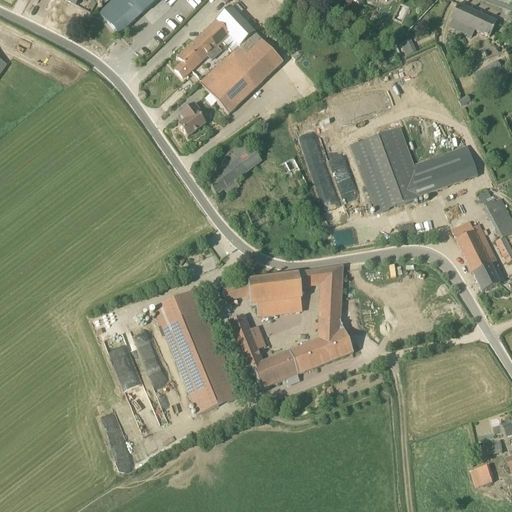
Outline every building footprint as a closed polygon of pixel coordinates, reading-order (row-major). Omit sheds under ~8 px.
[(143,15),(159,0),(114,0),(99,14),(119,36),(142,15),(143,15)] [(231,9),(178,58),(183,64),(176,71),(183,79),(221,44),(231,54),(228,57),(199,84),(228,116),(283,64),(254,35),(255,34),(238,16),(243,11),(237,5),(232,11),(231,9)] [(458,5),(452,18),(450,21),(452,22),(448,28),(470,38),(473,31),(489,39),(496,22),(458,5)] [(410,40),(400,45),(405,57),(416,52),(410,40)] [(487,81),(502,71),(496,61),(481,71),(487,81)] [(458,102),(462,108),(471,102),(467,96),(458,102)] [(187,138),(195,132),(205,125),(199,117),(201,115),(194,104),(180,115),(185,121),(178,126),(187,138)] [(352,148),(376,215),(421,199),(420,198),(477,178),(466,148),(413,167),(400,130),(364,144),(352,148)] [(255,153),(247,142),(213,166),(219,175),(207,184),(216,197),(262,162),(255,153)] [(294,195),(309,188),(294,159),(279,167),(294,195)] [(483,203),(491,199),(487,192),(477,198),(480,205),(483,203)] [(241,237),(285,218),(277,199),(234,218),(241,237)] [(496,203),(485,209),(483,210),(500,241),(495,243),(507,266),(511,263),(511,251),(506,239),(511,235),(511,221),(501,200),(496,203)] [(301,228),(320,224),(319,214),(299,217),(301,228)] [(472,230),(469,224),(451,232),(456,241),(456,242),(482,294),(501,285),(494,271),(500,268),(487,244),(478,226),(472,230)] [(340,321),(342,268),(298,275),(247,281),(222,284),(224,301),(250,298),(251,307),(301,301),(301,290),(318,287),(317,343),(262,366),(245,319),(229,326),(248,373),(253,371),(261,391),(353,355),(340,322),(340,321)] [(240,399),(201,302),(196,291),(154,308),(158,319),(197,416),(240,399)] [(511,423),(504,426),(502,427),(506,439),(511,436),(511,457),(504,460),(510,475),(511,474),(511,423)] [(501,442),(492,443),(494,458),(503,456),(501,442)]
